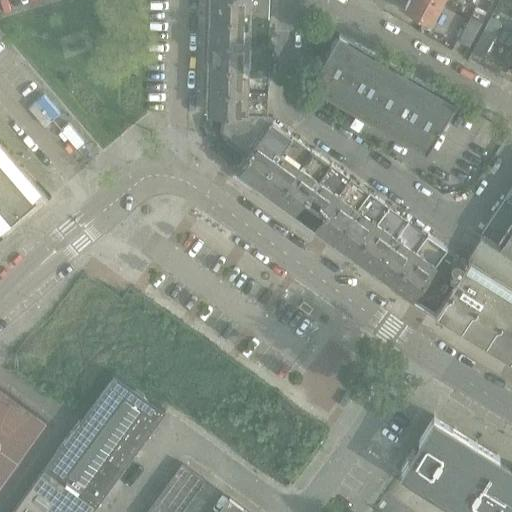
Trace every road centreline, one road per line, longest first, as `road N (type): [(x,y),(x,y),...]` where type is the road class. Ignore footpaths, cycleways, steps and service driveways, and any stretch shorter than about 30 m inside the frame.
road 1 (residential): [(511,153),(463,229),(285,107),(285,0)]
road 2 (residential): [(414,350),(162,174)]
road 3 (residential): [(282,511),(174,436),(120,511)]
road 4 (residential): [(301,511),(414,350)]
road 5 (residential): [(162,174),(175,128),(179,0)]
road 6 (residential): [(359,19),(511,106)]
road 7 (residential): [(0,89),(104,214)]
road 8 (residential): [(0,302),(104,214)]
